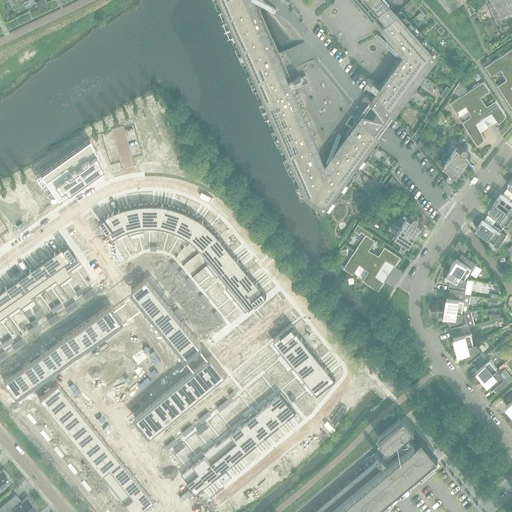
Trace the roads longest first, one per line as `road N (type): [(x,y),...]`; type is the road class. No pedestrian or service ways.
road 1 (residential): [(203,511),(355,378),(222,201),(177,183),(136,181),(113,185),(61,217)]
road 2 (residential): [(455,221),(419,278),(417,330),(511,450)]
road 3 (residential): [(455,221),(304,34)]
road 4 (residential): [(141,317),(180,367),(114,420)]
road 5 (residential): [(141,317),(76,371),(114,420)]
road 6 (residential): [(61,217),(141,317)]
